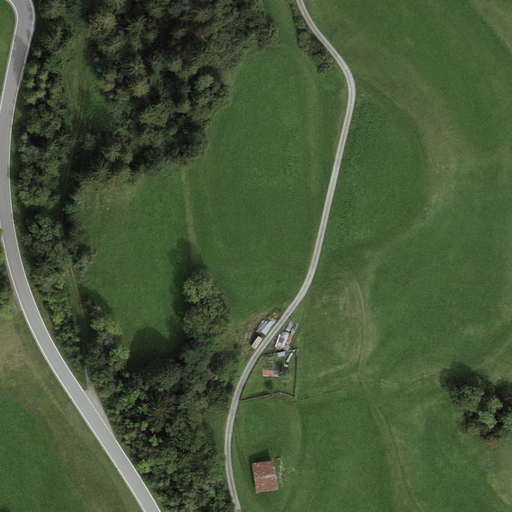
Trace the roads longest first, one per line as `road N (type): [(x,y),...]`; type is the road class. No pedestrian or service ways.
road 1 (tertiary): [(154,511),(66,380),(21,282),(9,230),(6,129),(32,17),(24,0)]
road 2 (unclassified): [(239,511),(229,449),(238,398),(309,284),(353,96),(342,62),(300,0)]
